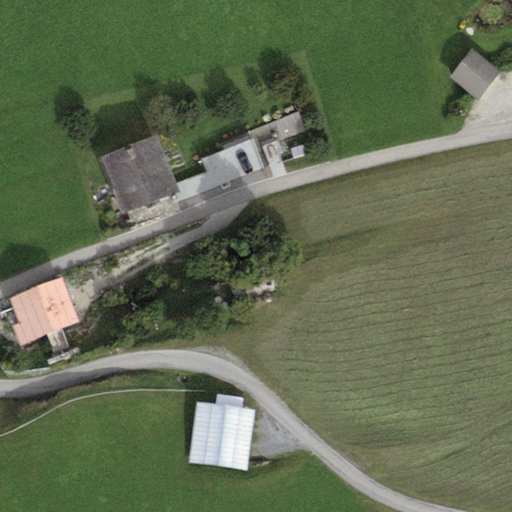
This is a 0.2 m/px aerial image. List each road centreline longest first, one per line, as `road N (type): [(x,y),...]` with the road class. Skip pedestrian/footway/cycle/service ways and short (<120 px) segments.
road 1 (residential): [(0,292),(258,192),(382,156),(511,131)]
road 2 (unclassified): [(0,387),(124,362),(217,367),(256,389),(362,484),(426,511)]
